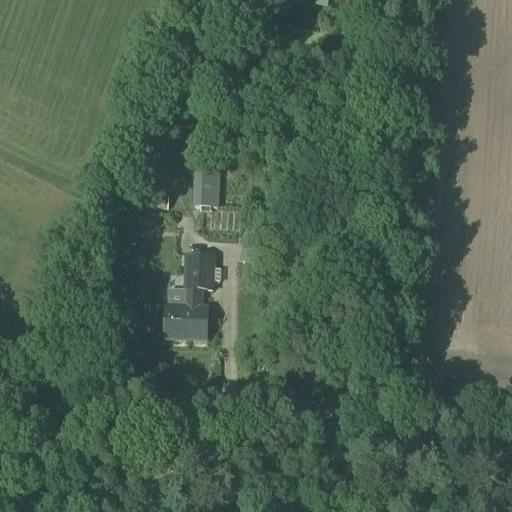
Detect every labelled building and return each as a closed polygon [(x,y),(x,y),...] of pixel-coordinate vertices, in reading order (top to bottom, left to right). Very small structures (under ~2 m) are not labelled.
[(194,155),(194,167),(192,211),(218,212),(220,168),(220,156),(194,155)] [(167,213),(169,195),(148,192),(146,211),(167,213)] [(264,269),(268,246),(270,234),(245,229),(243,242),(241,254),(242,254),(240,265),(264,269)] [(158,285),(177,285),(177,251),(158,251),(158,285)] [(186,260),(184,311),(166,311),(165,343),(206,345),(207,312),(201,312),(202,294),(213,294),(214,260),(186,260)]
